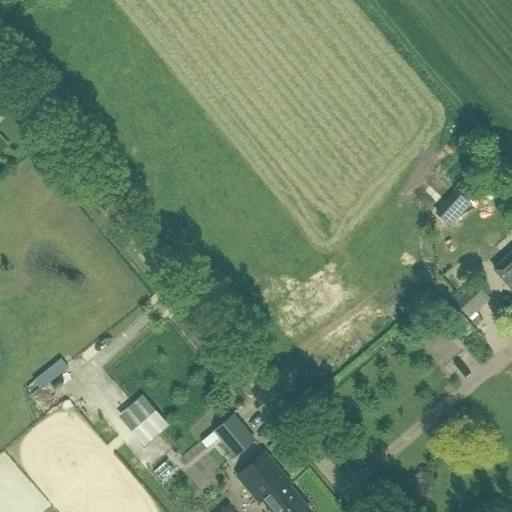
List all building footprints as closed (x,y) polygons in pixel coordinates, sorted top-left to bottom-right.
[(511,252),(494,268),(511,289),(511,252)] [(455,301),(469,316),(489,298),(475,283),(455,301)] [(511,414),(511,373),(491,390),(511,414)] [(167,424),(143,396),(120,415),(137,434),(145,443),(167,424)] [(235,456),(254,441),(233,415),(215,431),(235,456)] [(273,511),(307,511),(309,510),(285,481),(287,480),(264,453),(238,475),(260,502),(263,500),(273,511)] [(241,511),(237,502),(221,509),(221,511),(241,511)]
